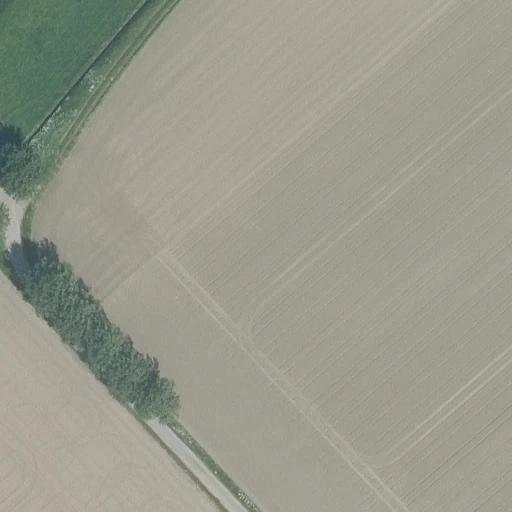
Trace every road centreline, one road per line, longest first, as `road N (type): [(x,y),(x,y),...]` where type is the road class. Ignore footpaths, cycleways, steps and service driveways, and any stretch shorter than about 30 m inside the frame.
road 1 (unclassified): [(237,511),(23,274),(0,181)]
road 2 (track): [(174,0),(86,107),(51,175),(9,219)]
